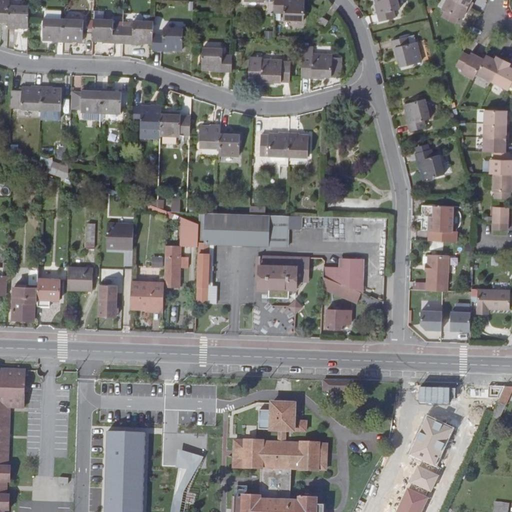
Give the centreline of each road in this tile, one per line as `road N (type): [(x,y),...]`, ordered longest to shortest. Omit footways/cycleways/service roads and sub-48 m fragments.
road 1 (secondary): [(397,363),(0,347)]
road 2 (residential): [(0,58),(134,68),(255,108),(287,109),(371,86)]
road 3 (residential): [(397,363),(401,198),(371,86)]
